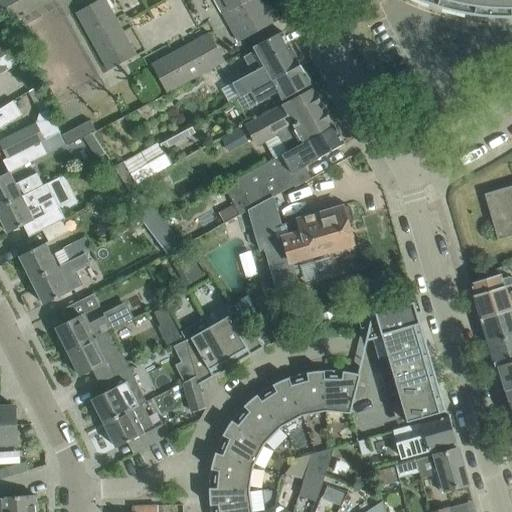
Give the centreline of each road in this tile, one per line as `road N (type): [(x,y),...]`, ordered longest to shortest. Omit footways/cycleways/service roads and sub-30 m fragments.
road 1 (residential): [(501,511),(408,182)]
road 2 (residential): [(192,467),(220,405),(245,379),(322,349),(350,349)]
road 3 (residential): [(408,182),(314,0)]
road 4 (residential): [(74,491),(63,442),(17,351)]
road 5 (residential): [(511,37),(436,39),(414,31),(389,3)]
road 6 (residential): [(74,491),(136,486),(192,467)]
road 7 (residential): [(408,182),(511,121)]
